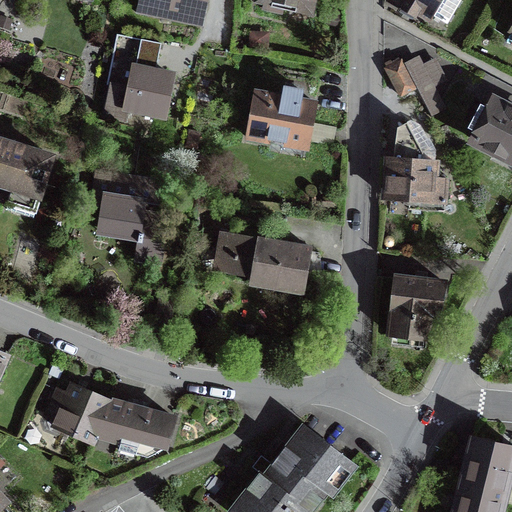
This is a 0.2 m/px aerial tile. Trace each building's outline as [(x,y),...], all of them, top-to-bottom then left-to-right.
[(140,0),(138,10),(155,13),(159,11),(202,20),(206,0),(140,0)] [(402,0),(404,1),(400,8),(414,16),(419,9),(428,15),(429,14),(446,24),(460,0),(402,0)] [(126,121),(129,108),(163,115),(171,75),(155,72),(161,43),(117,34),(106,85),(111,86),(104,116),(126,121)] [(419,60),(406,67),(431,115),(445,108),(432,85),(445,78),(436,61),(423,67),(419,60)] [(401,61),(386,69),(401,96),(415,89),(401,61)] [(256,92),(247,136),(269,140),(270,135),(307,142),(315,101),(301,98),(303,90),(284,86),(282,95),(280,95),(280,97),(256,92)] [(511,110),(491,100),(488,105),(473,97),(463,117),(467,128),(475,132),(471,140),(511,160),(511,110)] [(393,158),(389,158),(386,198),(409,200),(409,208),(445,211),(447,179),(433,178),(434,161),(422,160),(423,153),(407,122),(397,127),(393,158)] [(0,140),(0,183),(12,187),(6,205),(36,214),(53,157),(0,140)] [(161,263),(168,217),(152,215),(157,182),(97,172),(93,194),(93,193),(91,203),(102,205),(99,221),(123,225),(123,235),(138,238),(135,259),(161,263)] [(231,272),(277,280),(276,287),(302,292),(306,267),(310,248),(293,245),(222,232),(219,248),(234,254),(231,272)] [(445,284),(395,278),(391,312),(393,312),(390,335),(427,339),(429,315),(438,317),(445,284)] [(170,326),(174,300),(158,298),(154,323),(170,326)] [(93,443),(96,435),(111,400),(72,384),(67,394),(58,390),(50,408),(60,412),(53,426),(93,443)] [(111,400),(96,435),(157,452),(165,448),(174,417),(111,400)] [(259,471),(232,505),(241,511),(312,511),(353,462),(323,438),(316,446),(297,431),(271,464),(273,465),(265,475),(259,471)] [(500,511),(511,465),(511,446),(473,436),(453,511),(500,511)]
